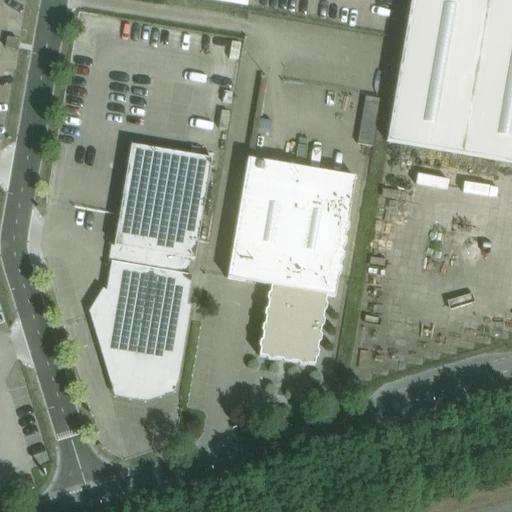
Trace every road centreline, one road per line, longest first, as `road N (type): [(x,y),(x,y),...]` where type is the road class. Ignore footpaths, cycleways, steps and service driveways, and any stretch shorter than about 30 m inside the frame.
road 1 (residential): [(88,499),(16,264),(13,227),(54,0)]
road 2 (unclassified): [(88,499),(511,368)]
